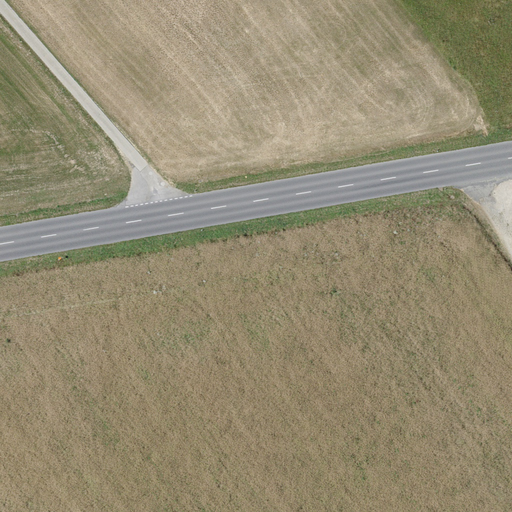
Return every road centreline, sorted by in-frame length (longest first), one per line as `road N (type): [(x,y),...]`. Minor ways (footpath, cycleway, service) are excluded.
road 1 (secondary): [(0,244),(511,158)]
road 2 (track): [(0,7),(149,178),(164,215)]
